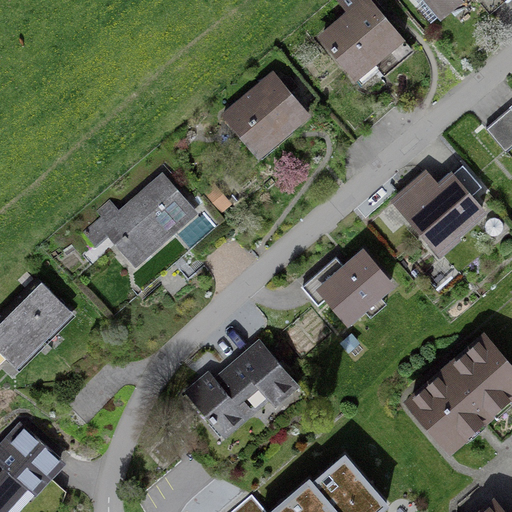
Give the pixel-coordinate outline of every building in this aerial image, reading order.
[(342,22),(322,39),(364,88),(374,79),(363,67),(391,43),(403,41),(368,0),(339,0),(348,11),(339,18),(342,22)] [(415,0),(433,21),(457,0),(415,0)] [(254,152),(287,125),(290,129),(308,114),(273,73),(223,116),(254,152)] [(511,145),(511,109),(510,107),(485,128),(505,151),(511,145)] [(120,238),(116,241),(136,264),(195,212),(162,175),(120,212),(110,201),(98,212),(102,217),(83,233),(96,247),(114,231),(120,238)] [(452,176),(438,188),(428,176),(424,180),(426,183),(422,186),(420,184),(398,203),(438,249),(482,210),(452,176)] [(391,284),(364,252),(333,278),(324,267),(302,287),(318,305),(327,297),(347,321),(391,284)] [(69,311),(38,279),(10,306),(42,338),(69,311)] [(0,364),(7,357),(14,365),(42,338),(10,306),(0,316),(0,364)] [(343,343),(349,349),(357,342),(351,336),(343,343)] [(445,376),(443,373),(411,401),(450,446),(482,419),(511,393),(511,372),(483,339),(451,366),(454,369),(445,376)] [(187,393),(238,453),(306,394),(261,341),(210,385),(204,378),(187,393)] [(511,393),(482,419),(501,442),(511,432),(511,393)] [(24,426),(0,452),(0,459),(22,483),(31,491),(60,458),(24,426)] [(309,478),(269,511),(376,511),(387,503),(345,454),(312,482),(309,478)] [(3,511),(0,508),(0,507),(22,483),(0,459),(0,511),(3,511)]
